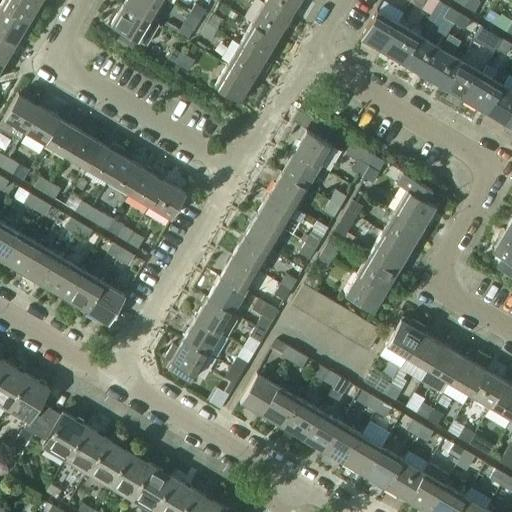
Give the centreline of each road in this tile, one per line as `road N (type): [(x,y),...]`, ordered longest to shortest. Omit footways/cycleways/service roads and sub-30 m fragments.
road 1 (residential): [(511,336),(427,289),(491,176),(300,69)]
road 2 (unclassified): [(242,171),(42,63),(77,0)]
road 3 (residential): [(123,382),(242,171)]
road 4 (residential): [(300,489),(123,382)]
road 5 (residential): [(123,382),(0,306)]
